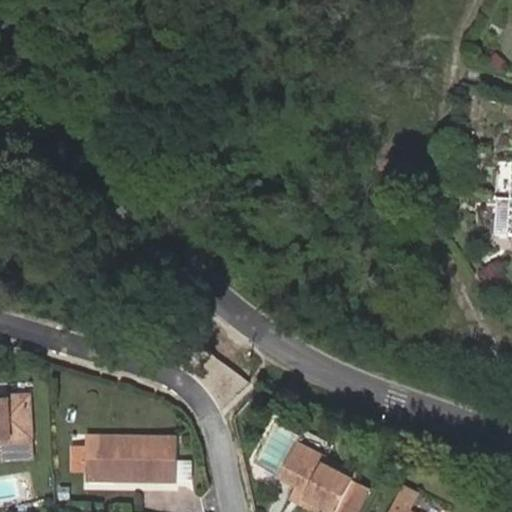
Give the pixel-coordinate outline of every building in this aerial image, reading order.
[(20,392),(0,393),(0,452),(23,452),(20,392)] [(276,425),(255,465),(281,479),(298,447),(299,445),(302,438),(276,425)] [(167,431),(77,431),(78,472),(167,471),(167,431)] [(326,511),(338,511),(354,482),(326,467),(329,460),(299,445),(298,447),(281,479),(298,487),(308,492),(304,501),(320,509),(326,511)] [(326,467),(354,482),(358,474),(329,460),(326,467)] [(354,482),(338,511),(358,511),(371,489),(354,482)] [(298,487),(293,495),(304,501),(308,492),(298,487)] [(447,511),(402,489),(398,499),(413,507),(410,511),(447,511)] [(311,511),(318,511),(320,509),(304,501),(293,495),(290,502),(311,511)] [(410,511),(413,507),(398,499),(391,511),(410,511)]
